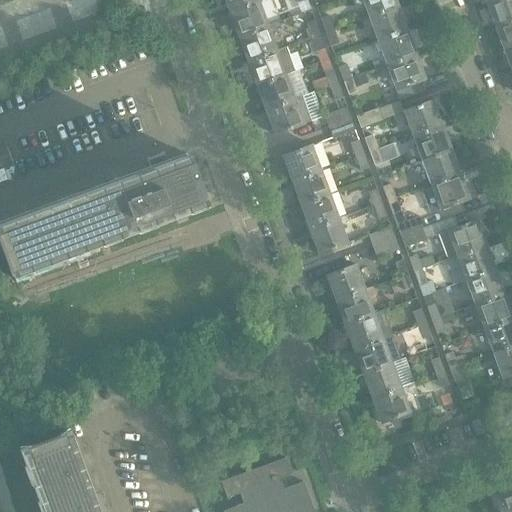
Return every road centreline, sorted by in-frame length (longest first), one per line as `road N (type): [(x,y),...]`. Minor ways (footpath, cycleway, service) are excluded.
road 1 (residential): [(356,496),(172,0)]
road 2 (residential): [(356,496),(511,439)]
road 3 (residential): [(495,131),(446,0)]
